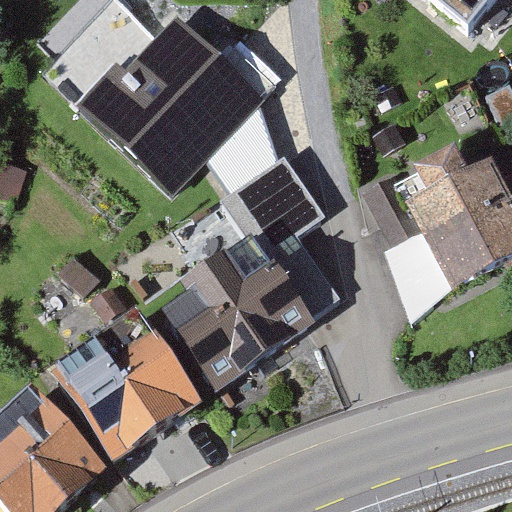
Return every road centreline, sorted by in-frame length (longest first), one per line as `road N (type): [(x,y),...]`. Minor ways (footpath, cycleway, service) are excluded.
road 1 (residential): [(396,456),(378,401),(310,46),(310,0)]
road 2 (secondary): [(396,456),(258,511)]
road 3 (secondary): [(511,423),(396,456)]
